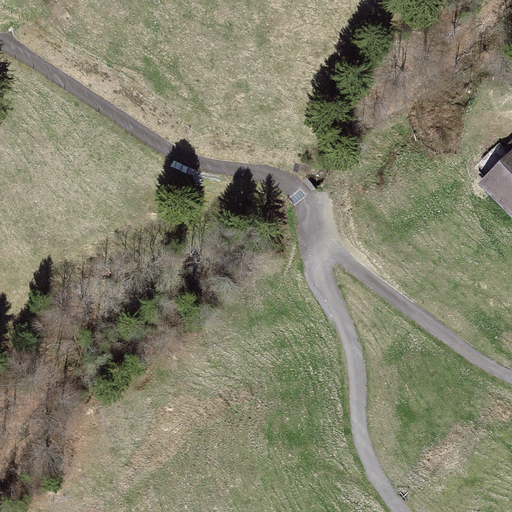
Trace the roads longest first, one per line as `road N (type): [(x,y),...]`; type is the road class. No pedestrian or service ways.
road 1 (track): [(306,199),(152,145),(0,42)]
road 2 (track): [(404,511),(372,482),(306,199)]
road 3 (track): [(306,199),(387,299),(511,383)]
